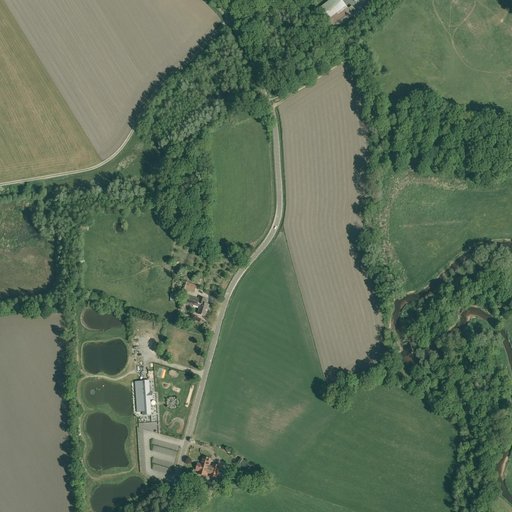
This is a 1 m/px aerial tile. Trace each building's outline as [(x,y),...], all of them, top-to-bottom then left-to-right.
[(335,24),(351,12),(341,0),(330,0),(322,7),(335,24)] [(195,292),(197,286),(187,283),(185,289),(195,292)] [(190,296),(187,304),(200,308),(198,314),(206,317),(209,305),(205,304),(207,300),(200,298),(199,299),(190,296)] [(143,412),(151,411),(149,381),(141,381),(135,382),(137,412),(143,412)] [(170,456),(177,457),(179,446),(175,445),(174,450),(171,450),(170,456)] [(213,465),(213,466),(209,465),(211,459),(203,457),(201,464),(201,465),(204,466),(204,468),(218,472),(220,466),(213,465)] [(244,459),(240,464),(247,471),(252,466),(244,459)] [(201,465),(201,464),(198,463),(196,471),(199,471),(198,474),(206,476),(207,473),(211,474),(210,476),(216,478),(218,472),(204,468),(204,466),(201,465)]
